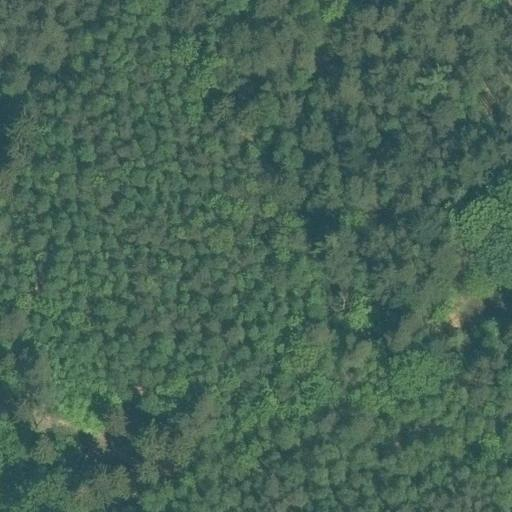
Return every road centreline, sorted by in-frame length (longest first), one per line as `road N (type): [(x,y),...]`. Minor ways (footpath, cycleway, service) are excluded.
road 1 (track): [(198,474),(338,420),(376,424),(511,471)]
road 2 (track): [(0,405),(39,412),(119,455),(198,474)]
